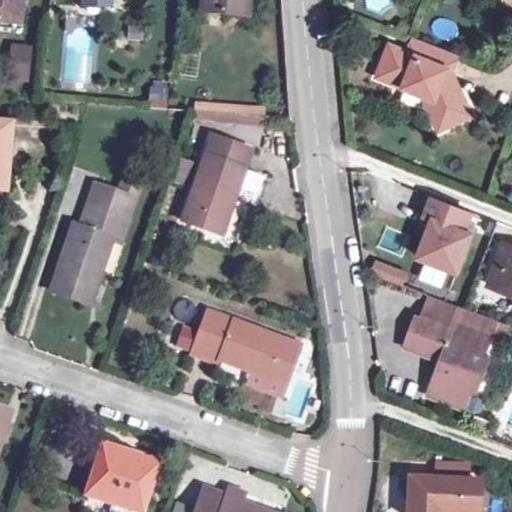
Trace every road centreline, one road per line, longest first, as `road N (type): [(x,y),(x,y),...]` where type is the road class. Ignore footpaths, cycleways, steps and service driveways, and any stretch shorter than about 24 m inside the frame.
road 1 (unclassified): [(301,0),(313,160),(357,405),(358,487)]
road 2 (residential): [(0,354),(358,487)]
